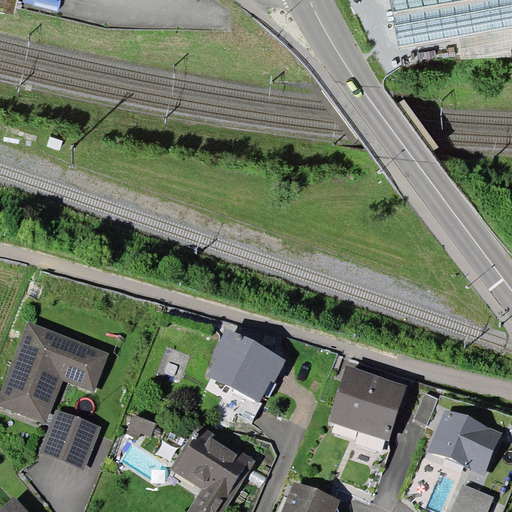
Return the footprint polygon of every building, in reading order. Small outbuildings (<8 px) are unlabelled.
[(0,0),(0,11),(13,14),(16,0),(0,0)] [(511,0),(390,0),(399,49),(459,38),(511,28),(511,0)] [(511,28),(459,38),(462,58),(511,57),(511,49),(511,48),(511,28)] [(28,321),(0,392),(0,405),(46,424),(50,413),(63,381),(94,393),(110,353),(28,321)] [(216,358),(207,375),(259,403),(271,381),(274,382),(286,360),(226,328),(211,355),(216,358)] [(347,365),(329,420),(389,440),(407,385),(347,365)] [(439,399),(425,393),(414,419),(428,425),(439,399)] [(50,425),(39,451),(84,469),(101,427),(56,409),(54,415),(50,425)] [(444,409),(427,451),(485,475),(502,433),(444,409)] [(50,413),(46,424),(50,425),(54,415),(50,413)] [(156,423),(135,414),(127,433),(139,438),(141,433),(150,436),(156,423)] [(197,427),(170,469),(201,489),(186,511),(223,511),(255,464),(197,427)] [(293,481),(280,511),(335,511),(337,508),(340,500),(293,481)] [(487,511),(494,496),(463,484),(451,511),(487,511)] [(29,511),(14,496),(0,509),(0,511),(29,511)]
